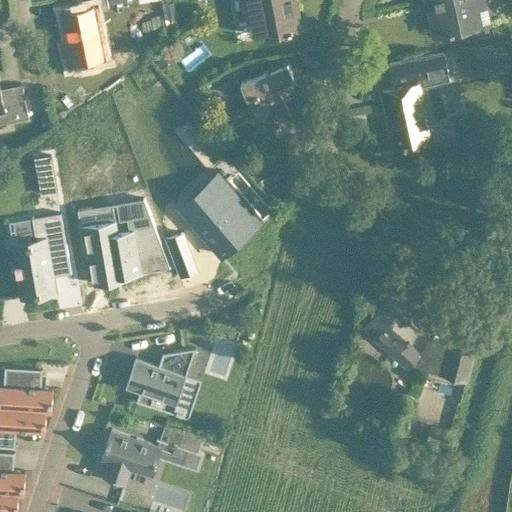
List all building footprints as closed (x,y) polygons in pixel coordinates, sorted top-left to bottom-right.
[(247,0),(254,35),(267,32),(267,34),(281,31),(301,27),(297,8),(293,9),(291,0),(247,0)] [(484,0),(435,0),(442,33),(480,25),(477,8),(485,6),(484,0)] [(93,5),(84,7),(64,11),(70,41),(65,42),(70,64),(104,57),(93,5)] [(444,52),(390,63),(395,82),(423,76),(425,86),(451,80),(444,52)] [(254,110),(269,104),(276,122),(291,116),(281,89),(282,88),(281,84),(295,78),(288,62),(264,71),(260,62),(247,68),(251,77),(241,81),(254,110)] [(418,82),(403,85),(383,90),(397,148),(432,140),(418,82)] [(0,123),(29,118),(26,103),(22,84),(20,84),(22,93),(2,97),(0,84),(0,123)] [(52,151),(37,154),(43,191),(58,189),(52,151)] [(234,175),(227,167),(221,172),(228,180),(234,175)] [(281,180),(278,188),(289,192),(293,180),(285,177),(281,180)] [(228,180),(189,214),(223,254),(262,220),(228,180)] [(116,218),(81,224),(86,254),(89,253),(95,283),(115,279),(114,275),(126,273),(142,270),(139,250),(163,246),(145,196),(117,201),(120,218),(128,217),(130,228),(118,230),(116,218)] [(20,262),(15,263),(17,273),(19,272),(23,293),(56,288),(52,266),(69,264),(70,269),(72,269),(62,209),(33,214),(37,237),(17,241),(20,262)] [(190,249),(183,231),(166,237),(173,256),(190,249)] [(375,315),(373,317),(362,330),(408,372),(414,365),(424,355),(408,340),(419,328),(389,300),(375,315)] [(140,391),(137,399),(152,404),(155,396),(177,403),(196,346),(163,351),(159,364),(136,356),(126,386),(140,391)] [(430,348),(424,355),(414,365),(467,379),(473,354),(450,348),(449,353),(430,348)] [(5,366),(4,384),(0,383),(0,404),(52,408),(54,387),(41,386),(42,368),(5,366)] [(52,410),(52,408),(0,404),(0,445),(15,446),(16,428),(46,430),(47,409),(52,410)] [(450,430),(430,424),(425,443),(445,448),(450,430)] [(157,437),(156,438),(160,439),(164,441),(163,445),(160,455),(197,468),(202,453),(203,454),(204,452),(198,450),(202,437),(165,425),(160,438),(157,437)] [(112,428),(102,457),(109,460),(104,476),(127,483),(132,467),(153,474),(160,455),(163,445),(112,428)] [(26,470),(14,469),(15,451),(0,450),(0,489),(25,491),(26,470)] [(24,493),(25,491),(0,489),(0,511),(9,511),(17,511),(19,492),(24,493)]
